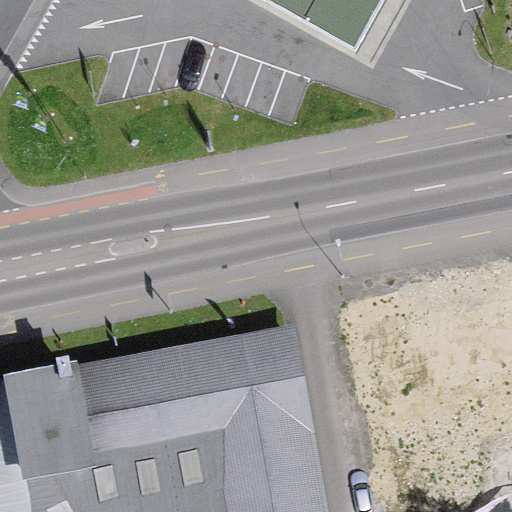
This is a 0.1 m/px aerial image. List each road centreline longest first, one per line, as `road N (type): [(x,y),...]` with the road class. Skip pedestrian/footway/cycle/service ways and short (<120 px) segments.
road 1 (primary): [(0,266),(511,173)]
road 2 (unknown): [(276,216),(342,511)]
